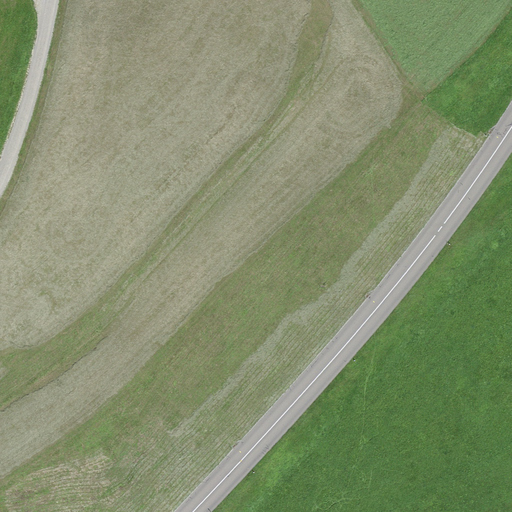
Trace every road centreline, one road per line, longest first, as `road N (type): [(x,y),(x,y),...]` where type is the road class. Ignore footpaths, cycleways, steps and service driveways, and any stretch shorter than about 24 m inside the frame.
road 1 (tertiary): [(511,129),(404,278),(193,511)]
road 2 (track): [(0,180),(32,102),(53,0)]
